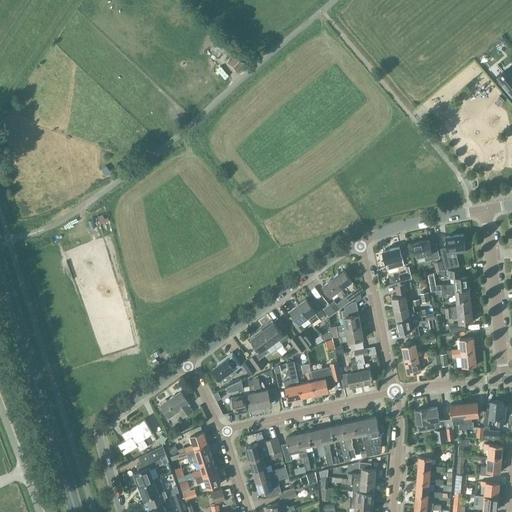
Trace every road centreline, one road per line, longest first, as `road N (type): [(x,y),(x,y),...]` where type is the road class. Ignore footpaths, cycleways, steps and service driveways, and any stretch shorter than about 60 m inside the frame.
road 1 (unclassified): [(321,10),(166,146),(36,233)]
road 2 (primary): [(75,511),(0,270)]
road 3 (residential): [(185,362),(319,261),(360,241)]
road 4 (residential): [(121,511),(99,427),(185,362)]
road 5 (residential): [(222,430),(394,392)]
road 6 (residential): [(503,380),(484,209)]
road 7 (residential): [(394,392),(360,241)]
road 8 (residential): [(360,241),(484,209)]
road 9 (residential): [(391,511),(394,392)]
